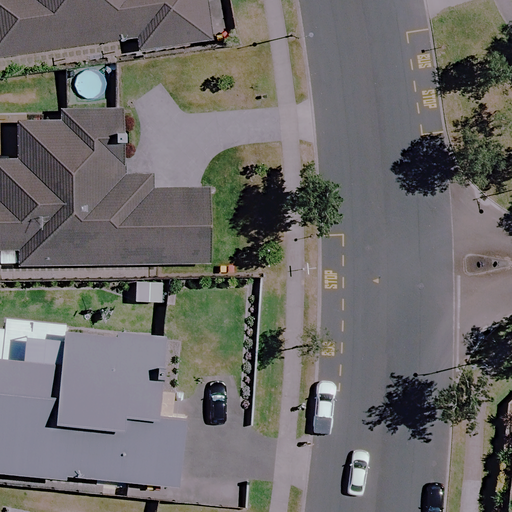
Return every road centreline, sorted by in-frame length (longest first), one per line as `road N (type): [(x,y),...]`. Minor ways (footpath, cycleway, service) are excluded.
road 1 (tertiary): [(358,0),(382,265)]
road 2 (tertiary): [(382,265),(367,511)]
road 3 (residential): [(382,265),(511,259)]
